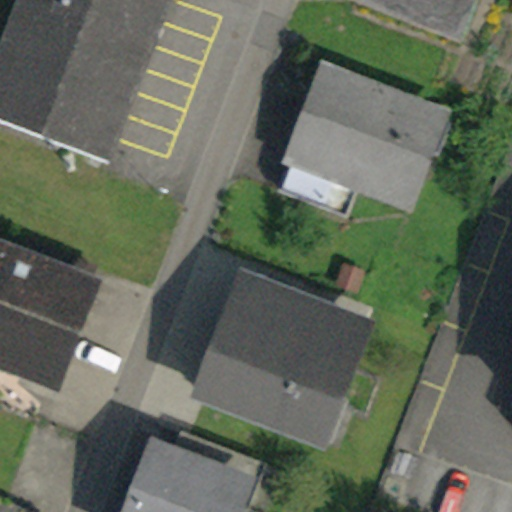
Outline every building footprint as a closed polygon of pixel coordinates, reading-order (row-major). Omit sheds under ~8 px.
[(151,19),(102,0),(22,0),(0,58),(0,122),(97,160),(151,19)] [(463,0),(380,0),(453,27),(463,0)] [(437,128),(317,85),(282,178),(402,222),(437,128)] [(82,293),(0,260),(0,377),(40,394),(82,293)] [(353,322),(248,283),(207,396),(312,434),(353,322)] [(236,511),(247,484),(153,449),(129,511),(236,511)]
